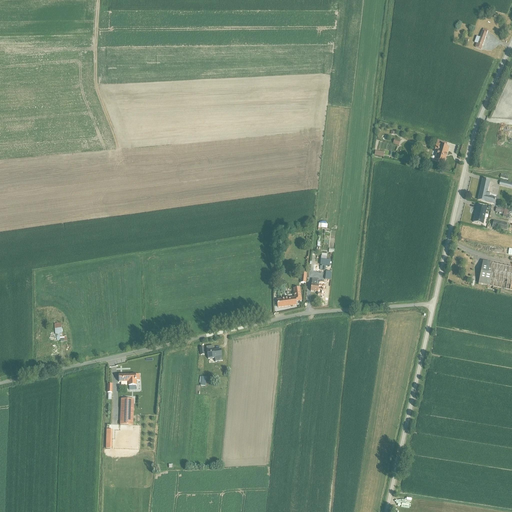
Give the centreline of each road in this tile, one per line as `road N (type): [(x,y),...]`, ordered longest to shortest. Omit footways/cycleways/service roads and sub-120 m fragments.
road 1 (unclassified): [(434,303),(299,314),(0,383)]
road 2 (unclassified): [(511,44),(476,128),(434,303)]
road 3 (unclassified): [(434,303),(387,511)]
